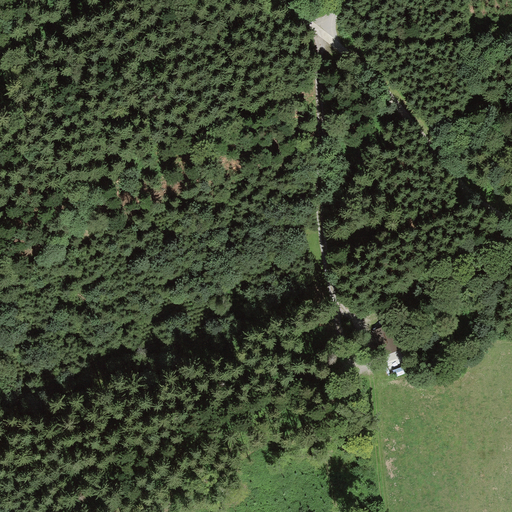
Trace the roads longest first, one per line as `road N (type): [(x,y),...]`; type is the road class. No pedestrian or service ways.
road 1 (track): [(511,222),(467,194),(374,79),(280,0)]
road 2 (track): [(337,316),(320,227),(318,54),(341,0)]
